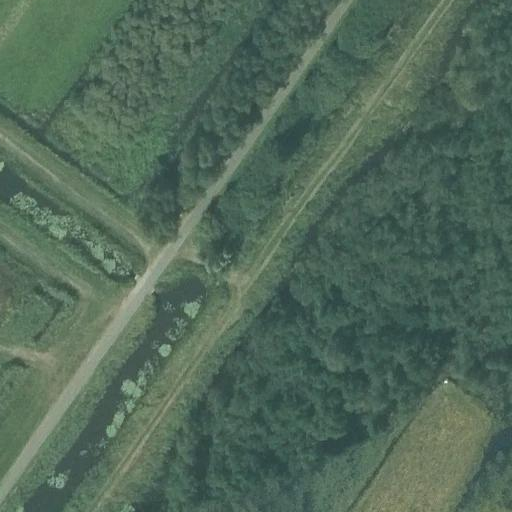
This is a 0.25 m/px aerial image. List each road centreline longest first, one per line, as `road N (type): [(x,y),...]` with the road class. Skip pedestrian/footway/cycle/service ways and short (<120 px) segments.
road 1 (track): [(171,248),(245,296),(453,0)]
road 2 (track): [(245,296),(95,511)]
road 3 (track): [(166,256),(0,139)]
road 4 (track): [(0,244),(118,327)]
